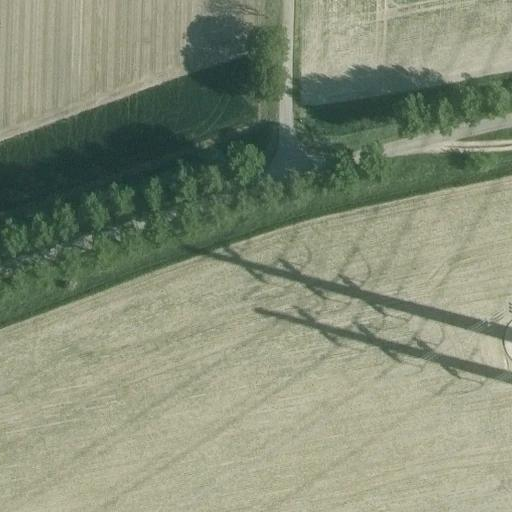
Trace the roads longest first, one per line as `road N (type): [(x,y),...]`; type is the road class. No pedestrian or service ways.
road 1 (unclassified): [(287,180),(0,271)]
road 2 (unclassified): [(287,180),(511,126)]
